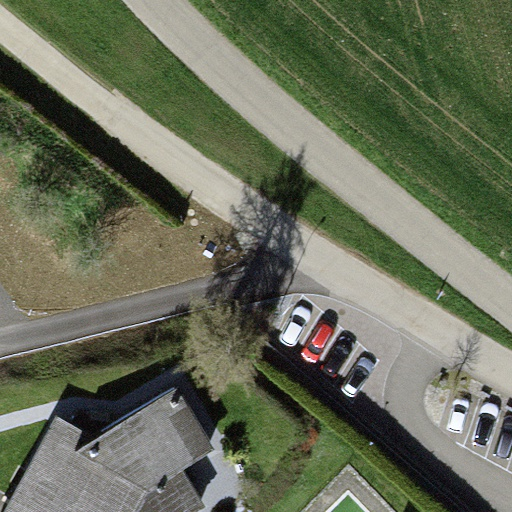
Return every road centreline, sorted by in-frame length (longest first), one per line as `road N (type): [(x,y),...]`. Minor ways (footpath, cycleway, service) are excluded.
road 1 (track): [(511,388),(308,269),(0,25)]
road 2 (tertiary): [(511,308),(147,0)]
